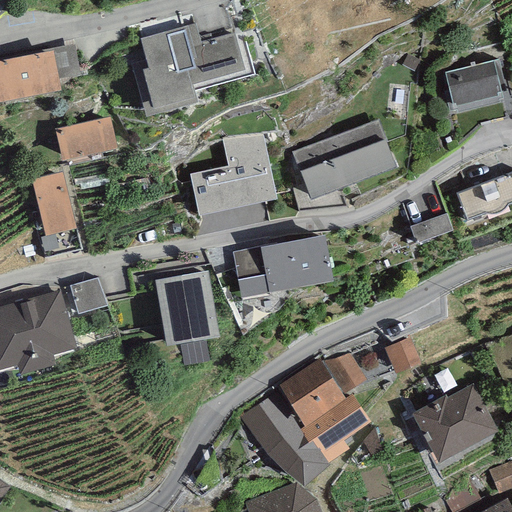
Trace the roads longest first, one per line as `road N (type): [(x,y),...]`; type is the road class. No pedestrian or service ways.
road 1 (residential): [(511,138),(456,155),(343,220),(294,222),(0,284)]
road 2 (residential): [(147,511),(229,400),(314,343),(511,253)]
road 3 (residential): [(198,0),(0,47)]
